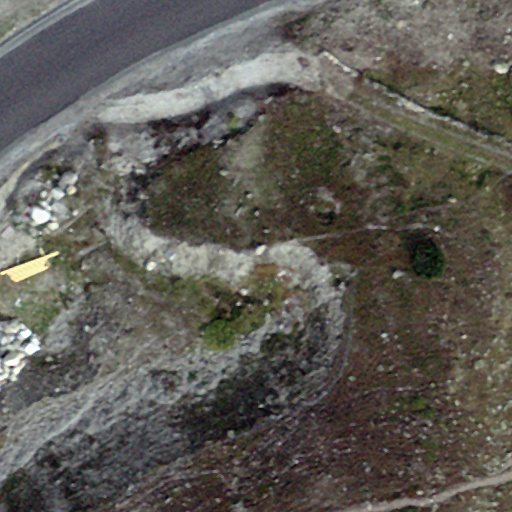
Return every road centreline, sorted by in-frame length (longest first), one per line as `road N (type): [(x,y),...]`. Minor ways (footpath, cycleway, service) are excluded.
road 1 (track): [(160,0),(441,136),(511,161)]
road 2 (primary): [(131,0),(0,79)]
